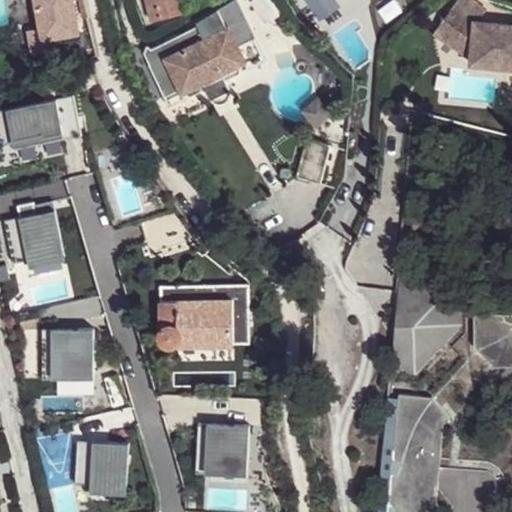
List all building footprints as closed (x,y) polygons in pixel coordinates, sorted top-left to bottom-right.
[(32,0),(39,33),(26,36),(31,59),(41,58),(56,51),(54,41),(77,37),(69,0),(32,0)] [(143,0),(149,22),(178,15),(174,0),(143,0)] [(149,65),(148,66),(162,99),(179,89),(187,97),(203,89),(209,100),(227,91),(222,80),(237,72),(241,58),(234,46),(252,36),(233,0),(228,0),(194,23),(195,26),(160,46),(151,50),(148,46),(146,46),(144,53),(149,65)] [(303,0),(321,25),(337,13),(328,0),(303,0)] [(460,0),(436,37),(454,49),(462,37),(476,44),(473,61),(472,68),(511,74),(511,30),(477,27),(484,15),(461,0),(460,0)] [(462,37),(454,49),(473,61),(476,44),(462,37)] [(511,74),(472,68),(471,79),(511,85),(511,74)] [(316,101),(300,114),(313,130),(329,116),(316,101)] [(49,161),(45,168),(86,191),(108,152),(44,116),(27,150),(49,161)] [(303,140),(292,179),(317,186),(328,148),(303,140)] [(24,156),(45,168),(49,161),(27,150),(24,156)] [(151,188),(138,199),(150,215),(164,204),(151,188)] [(150,215),(138,199),(135,195),(126,203),(140,222),(150,215)] [(193,242),(183,229),(170,240),(179,252),(193,242)] [(394,277),(390,332),(385,383),(414,385),(425,378),(434,386),(458,360),(447,348),(460,337),(461,296),(446,297),(438,293),(433,299),(433,279),(394,277)] [(156,305),(160,350),(231,344),(228,300),(156,305)] [(498,309),(497,315),(498,319),(499,322),(501,324),(504,326),(507,326),(510,326),(511,324),(511,305),(510,305),(504,305),(498,309)] [(498,319),(497,315),(468,316),(468,348),(490,368),(511,368),(511,324),(510,326),(507,326),(504,326),(501,324),(499,322),(498,319)] [(386,511),(396,397),(384,395),(373,511),(386,511)] [(396,397),(386,511),(432,511),(438,507),(447,420),(423,398),(396,397)]
